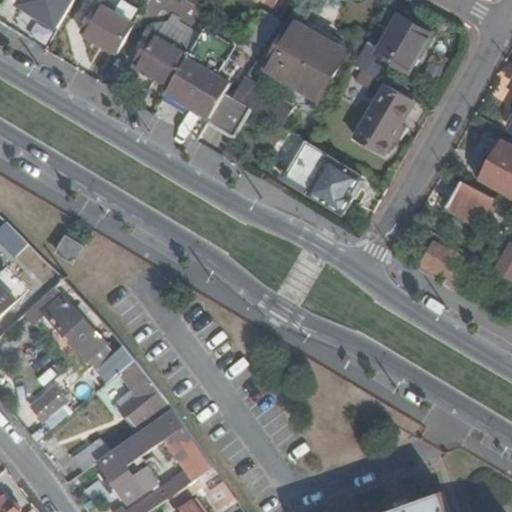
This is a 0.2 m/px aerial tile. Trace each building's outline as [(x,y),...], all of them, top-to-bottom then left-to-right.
[(57,29),(74,0),(20,0),(17,5),(57,29)] [(125,0),(102,0),(101,2),(134,22),(141,9),(125,0)] [(171,15),(180,2),(176,0),(155,0),(153,4),(171,15)] [(101,2),(84,30),(117,50),(134,22),(101,2)] [(430,35),(400,17),(391,32),(380,49),(377,53),(408,72),(430,35)] [(318,103),(348,53),(293,21),(263,68),(268,71),(267,72),(318,103)] [(391,32),(378,23),(368,41),(380,49),(391,32)] [(191,51),(150,27),(132,58),(172,82),(191,51)] [(205,28),(191,51),(172,82),(169,88),(166,93),(208,119),(224,93),(231,97),(242,80),(262,47),(241,34),(234,46),(205,28)] [(132,58),(129,63),(169,88),(172,82),(132,58)] [(242,80),(231,97),(250,109),(281,127),(291,110),(242,80)] [(354,137),(382,155),(413,101),(386,85),(354,137)] [(224,93),(208,119),(206,122),(232,138),(250,109),(231,97),(224,93)] [(351,196),(361,176),(306,143),(286,178),(309,192),(307,195),(342,216),(353,197),(351,196)] [(511,147),(504,143),(482,180),(511,196),(511,147)] [(445,210),(476,228),(493,200),(462,182),(445,210)] [(170,256),(174,245),(139,233),(135,243),(170,256)] [(67,237),(56,254),(74,265),(83,248),(67,237)] [(472,267),(434,245),(418,269),(434,278),(437,273),(445,278),(442,283),(460,293),(464,286),(461,284),(472,267)] [(511,247),(496,272),(511,281),(511,247)] [(0,321),(19,303),(0,284),(0,321)] [(66,301),(46,316),(81,360),(100,345),(66,301)] [(107,354),(100,345),(81,360),(88,369),(107,354)] [(131,391),(113,403),(137,436),(172,411),(167,404),(133,361),(119,374),(131,391)] [(43,423),(66,404),(55,391),(33,410),(43,423)] [(99,462),(129,505),(160,483),(143,459),(167,441),(195,481),(213,468),(172,411),(137,436),(108,456),(99,462)] [(99,442),(74,459),(84,473),(99,462),(108,456),(99,442)] [(213,468),(195,481),(187,488),(192,495),(210,483),(223,505),(232,499),(220,480),(213,468)] [(99,503),(112,492),(102,479),(89,490),(99,503)] [(176,511),(202,511),(192,495),(187,488),(169,500),(176,511)] [(449,511),(443,493),(388,511),(449,511)] [(3,507),(0,502),(0,511),(19,511),(11,501),(3,507)]
